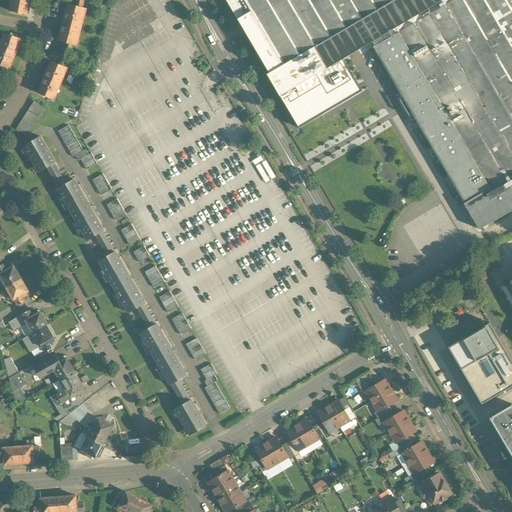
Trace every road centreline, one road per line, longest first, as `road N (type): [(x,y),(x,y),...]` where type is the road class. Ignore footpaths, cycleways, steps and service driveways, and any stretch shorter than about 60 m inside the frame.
road 1 (secondary): [(398,340),(196,0)]
road 2 (residential): [(0,176),(55,272),(73,277),(121,368),(153,443),(151,470)]
road 3 (residential): [(171,473),(398,340)]
road 4 (secondary): [(496,511),(398,340)]
road 5 (residential): [(0,483),(151,470)]
road 6 (residential): [(0,129),(41,55),(36,35),(45,0)]
